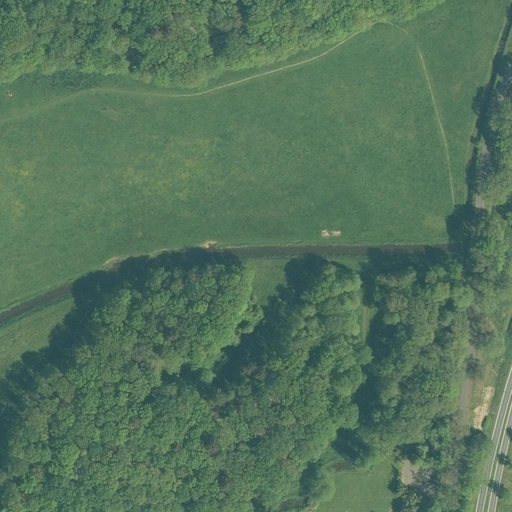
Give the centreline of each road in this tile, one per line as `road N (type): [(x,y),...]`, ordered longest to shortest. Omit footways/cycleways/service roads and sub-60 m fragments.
road 1 (unclassified): [(476,268),(452,511)]
road 2 (residential): [(511,73),(491,127),(476,268)]
road 3 (secondary): [(511,377),(478,511)]
